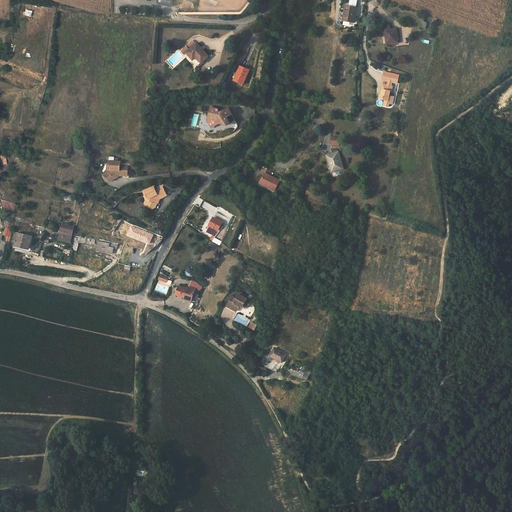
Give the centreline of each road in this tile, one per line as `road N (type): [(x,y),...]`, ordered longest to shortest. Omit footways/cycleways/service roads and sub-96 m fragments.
road 1 (track): [(511,380),(423,466),(373,499),(334,505),(310,489),(258,386)]
road 2 (residential): [(140,299),(182,209),(260,128),(286,0)]
road 3 (track): [(140,299),(126,511)]
road 4 (track): [(511,76),(435,135),(447,236)]
road 5 (unclassified): [(258,386),(220,347),(140,299)]
road 6 (unclassified): [(0,270),(140,299)]
road 7 (track): [(186,20),(57,10)]
